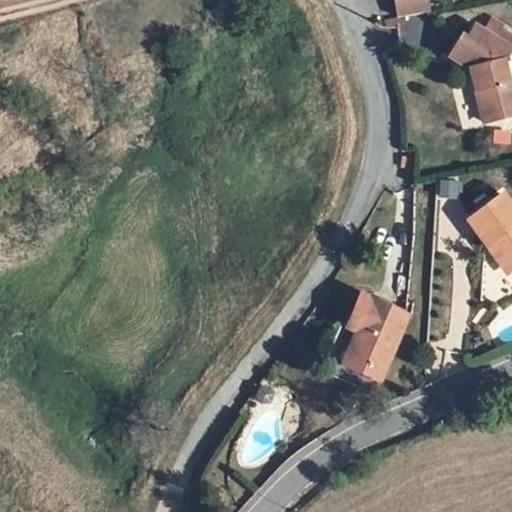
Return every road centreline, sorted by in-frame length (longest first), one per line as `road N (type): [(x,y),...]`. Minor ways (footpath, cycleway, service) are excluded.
road 1 (residential): [(341,0),(374,83),(374,173),(339,246),(209,418),(166,511)]
road 2 (residential): [(511,370),(395,419),(319,462),(262,511)]
